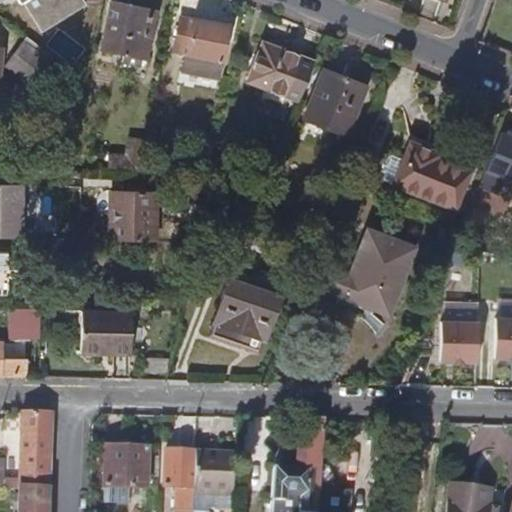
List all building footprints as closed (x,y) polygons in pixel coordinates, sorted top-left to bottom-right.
[(23,0),(41,30),(87,2),(85,0),(23,0)] [(138,71),(151,9),(113,2),(103,47),(125,52),(122,68),(138,71)] [(217,77),(229,25),(195,17),(194,19),(181,16),(175,49),(187,51),(183,69),(217,77)] [(29,84),(49,58),(23,39),(4,65),(29,84)] [(298,100),(313,62),(282,49),(281,51),(263,44),(249,80),(298,100)] [(346,134),(365,85),(324,69),(304,117),(346,134)] [(511,126),(505,124),(485,182),(511,191),(511,126)] [(138,170),(145,138),(130,135),(126,154),(110,153),(108,170),(138,170)] [(472,172),(434,157),(436,152),(412,142),(403,162),(393,158),(388,161),(382,174),(384,179),(396,183),(394,185),(456,211),(472,172)] [(235,154),(220,152),(217,171),(233,173),(235,154)] [(143,157),(141,170),(156,171),(159,159),(143,157)] [(0,237),(23,238),(24,184),(0,183),(0,237)] [(204,186),(192,184),(189,201),(201,203),(204,186)] [(231,227),(243,196),(221,187),(208,217),(231,227)] [(154,241),(156,191),(113,190),(111,240),(154,241)] [(388,311),(412,249),(370,232),(353,273),(339,268),(329,292),(346,299),(347,295),(388,311)] [(0,293),(7,294),(8,250),(0,249),(0,293)] [(271,324),(286,280),(261,271),(255,287),(229,277),(218,306),(220,306),(211,332),(245,345),(249,332),(263,338),(269,323),(271,324)] [(69,298),(70,288),(59,288),(59,298),(69,298)] [(117,309),(118,292),(95,291),(95,309),(117,309)] [(19,331),(19,307),(8,307),(8,331),(19,331)] [(38,333),(40,308),(19,307),(19,331),(38,333)] [(131,350),(132,310),(117,309),(95,309),(81,309),(80,350),(103,351),(103,349),(131,350)] [(511,316),(495,316),(494,356),(511,356),(511,316)] [(478,320),(440,320),(439,360),(477,361),(478,320)] [(249,332),(245,345),(259,350),(263,338),(249,332)] [(0,376),(28,377),(28,359),(0,358),(0,376)] [(47,489),(50,411),(21,411),(19,475),(18,489),(47,489)] [(316,511),(319,485),(325,418),(301,418),(299,445),(297,445),(295,469),(275,467),(271,511),(316,511)] [(147,488),(149,447),(106,446),(104,486),(108,486),(132,487),(147,488)] [(192,494),(194,450),(164,449),(162,487),(176,487),(175,509),(178,509),(191,510),(192,494)] [(231,495),(234,452),(194,450),(192,494),(231,495)] [(0,457),(0,488),(7,488),(7,475),(8,458),(0,457)] [(7,475),(7,488),(18,489),(19,475),(7,475)] [(348,511),(351,487),(319,485),(316,511),(348,511)] [(504,511),(505,508),(488,506),(475,504),(477,488),(449,485),(445,511),(504,511)] [(132,487),(108,486),(108,499),(131,500),(132,487)] [(488,506),(491,490),(477,488),(475,504),(488,506)] [(47,511),(48,489),(47,489),(18,489),(17,511),(47,511)] [(231,495),(192,494),(191,510),(191,511),(210,511),(210,507),(230,508),(231,495)]
